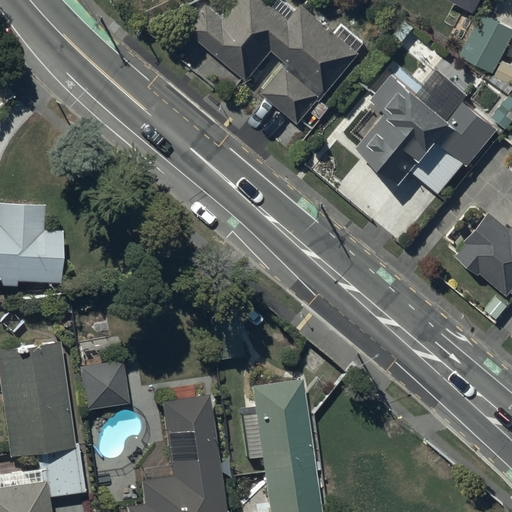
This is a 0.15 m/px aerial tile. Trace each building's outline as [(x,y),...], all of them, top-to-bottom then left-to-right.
[(208,0),(200,0),(183,21),(246,74),(271,44),(286,57),(260,88),(297,120),(318,95),(320,96),(366,41),(317,0),(310,0),(307,4),(302,0),(297,0),(295,4),(290,0),(232,0),(225,9),(222,7),(220,9),(208,0)] [(511,32),(511,23),(481,8),(458,51),(494,70),(493,72),(511,82),(511,59),(500,54),(511,32)] [(370,90),(386,103),(356,139),(399,175),(418,152),(416,150),(433,129),(468,158),(489,134),(495,138),(503,128),(459,91),(446,107),(392,63),(370,90)] [(0,280),(60,279),(59,231),(47,231),(46,204),(0,204),(0,280)] [(511,218),(508,223),(488,206),(463,236),(467,239),(457,250),(478,269),(480,268),(505,290),(511,281),(511,218)] [(238,311),(209,313),(213,355),(241,352),(238,311)] [(33,446),(67,442),(53,334),(0,340),(0,362),(12,458),(34,455),(33,446)] [(249,361),(261,440),(308,433),(296,354),(249,361)] [(122,360),(78,368),(85,412),(129,404),(122,360)] [(130,511),(223,511),(206,399),(163,405),(175,481),(138,487),(142,510),(130,511)] [(342,443),(348,511),(462,511),(461,491),(397,497),(391,441),(362,444),(359,407),(321,411),(324,445),(342,443)] [(261,440),(271,511),(319,511),(308,433),(261,440)] [(0,483),(0,511),(46,511),(41,477),(0,483)]
